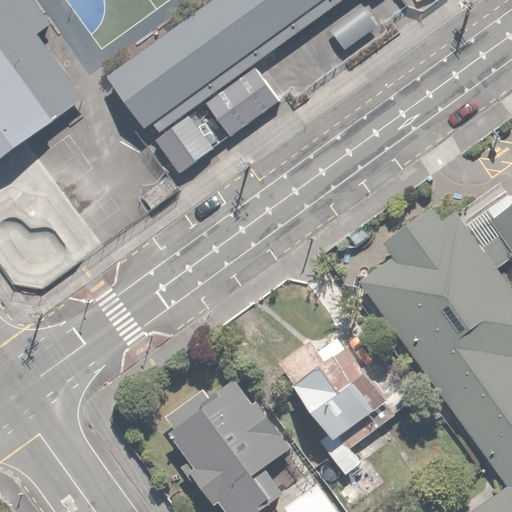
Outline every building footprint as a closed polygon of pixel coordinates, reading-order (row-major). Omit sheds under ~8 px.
[(335,0),(219,0),(122,71),(162,126),(335,0)] [(381,22),(365,1),(332,26),(348,47),(381,22)] [(0,178),(61,134),(0,49),(0,178)] [(257,68),(208,103),(230,134),(280,98),(257,68)] [(194,113),(158,140),(179,168),(215,140),(194,113)] [(511,179),(475,205),(511,257),(511,179)] [(511,511),(511,297),(444,204),(350,272),(503,483),(462,511),(511,511)] [(309,342),(277,364),(328,436),(322,440),(345,474),(333,483),(349,505),(382,481),(358,447),(399,418),(340,336),(317,353),(309,342)] [(265,511),(311,479),(237,379),(212,398),(204,387),(163,418),(172,430),(167,434),(192,468),(185,474),(212,509),(220,504),(225,511),(265,511)] [(338,511),(317,484),(282,510),(283,511),(338,511)]
